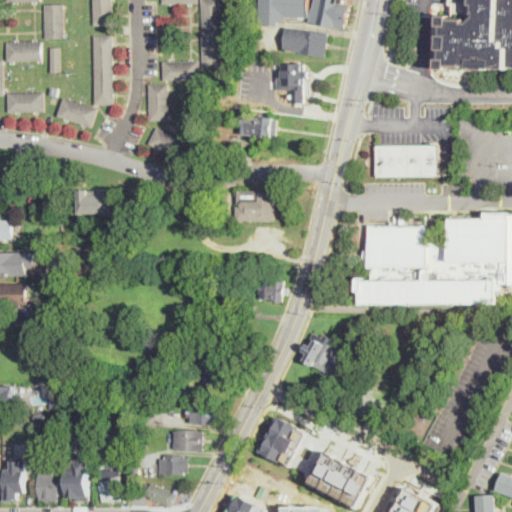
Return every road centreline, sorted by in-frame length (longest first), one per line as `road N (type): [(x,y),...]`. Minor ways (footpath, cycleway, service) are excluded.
road 1 (secondary): [(197,511),(294,326),(337,175)]
road 2 (residential): [(337,175),(181,178),(0,137)]
road 3 (residential): [(266,385),(446,480)]
road 4 (secondary): [(337,175),(379,0)]
road 5 (residential): [(108,159),(132,116),(139,0)]
